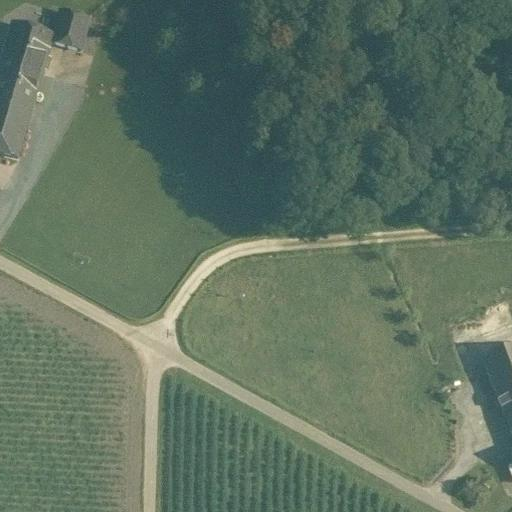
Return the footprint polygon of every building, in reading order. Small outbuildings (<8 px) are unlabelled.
[(156,34),(172,27),(160,0),(150,0),(143,3),(156,34)] [(89,23),(59,14),(52,38),(53,39),(51,46),(80,54),(89,23)] [(52,38),(11,26),(0,63),(0,101),(31,111),(51,46),(53,39),(52,38)] [(31,111),(0,101),(0,155),(17,161),(31,111)] [(511,350),(481,362),(511,439),(511,350)]
